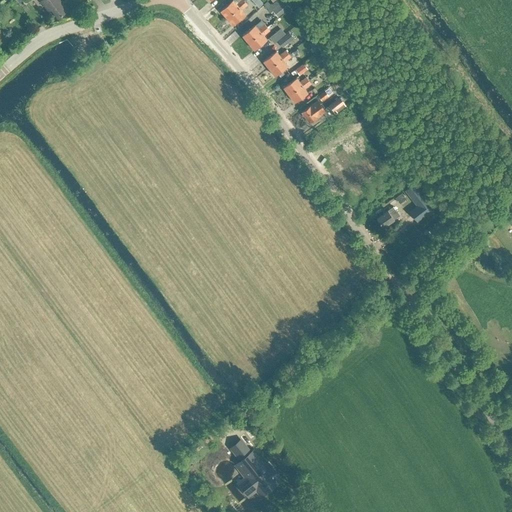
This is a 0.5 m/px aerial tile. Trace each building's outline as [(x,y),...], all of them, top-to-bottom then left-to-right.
[(27,0),(39,0),(40,0),(48,11),(51,9),(57,17),(68,9),(60,0),(26,0),(27,0)] [(231,0),(220,10),(226,17),(244,1),(243,0),(239,0),(236,3),(232,0),(231,0)] [(283,0),(275,0),(266,7),(270,12),(273,10),(277,16),(289,6),(284,0),(283,0)] [(244,1),(226,17),(232,24),(245,13),(241,9),(247,4),(244,1)] [(117,24),(125,20),(122,15),(115,19),(117,24)] [(253,25),(242,35),(248,42),(261,31),(266,27),(264,24),(264,23),(261,20),(260,19),(254,24),(253,25)] [(261,31),(248,42),(254,50),(266,39),(263,35),(269,30),(266,27),(261,31)] [(274,43),(286,32),(281,27),(269,37),(274,43)] [(289,32),(278,41),(282,46),(293,38),(289,32)] [(317,41),(321,46),(327,41),(324,36),(317,41)] [(288,53),(285,50),(279,55),(276,50),(263,60),(268,68),(288,53)] [(288,53),(268,68),(274,75),(287,65),(284,61),(290,56),(288,53)] [(303,63),(296,69),(299,74),(307,68),(303,63)] [(288,94),(308,80),(306,77),(299,81),(296,77),(283,87),(288,94)] [(308,80),(288,94),(294,102),(307,92),(304,88),(310,83),(308,80)] [(322,100),(328,95),(325,91),(318,95),(322,100)] [(337,112),(345,105),(339,97),(329,105),(333,110),(335,109),(337,112)] [(309,122),(325,111),(318,101),(311,106),(310,105),(301,112),(309,122)] [(416,205),(409,210),(417,221),(435,207),(416,181),(405,190),(416,205)] [(401,215),(408,211),(405,205),(398,210),(401,215)] [(393,218),(399,214),(393,206),(387,210),(387,209),(376,217),(382,226),(393,219),(393,218)] [(423,236),(418,240),(421,244),(426,239),(423,236)] [(267,442),(257,446),(262,458),(273,454),(267,442)] [(250,451),(246,445),(236,453),(241,458),(236,462),(247,476),(242,480),(251,491),(262,482),(265,485),(277,476),(270,467),(268,469),(252,449),(250,451)]
